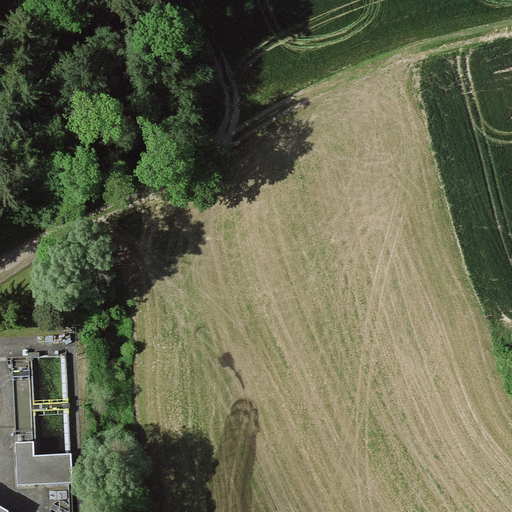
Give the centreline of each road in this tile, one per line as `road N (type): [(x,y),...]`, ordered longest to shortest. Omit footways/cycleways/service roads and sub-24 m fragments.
road 1 (track): [(0,272),(49,235),(189,169),(286,105),(408,52),(511,33)]
road 2 (track): [(223,146),(231,116),(226,75),(197,0)]
